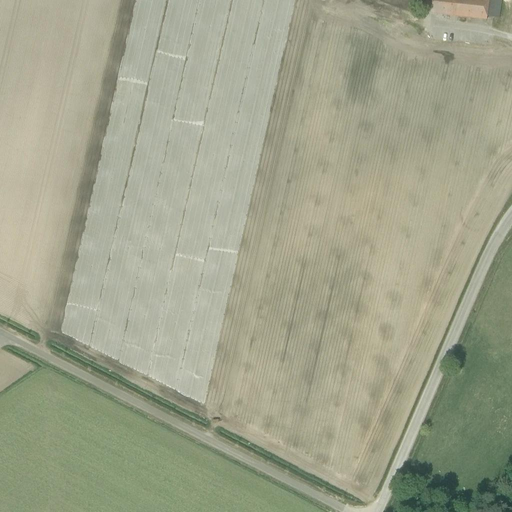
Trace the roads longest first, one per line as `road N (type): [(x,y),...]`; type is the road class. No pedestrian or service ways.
road 1 (unclassified): [(344,511),(0,331)]
road 2 (tertiary): [(376,511),(511,211)]
